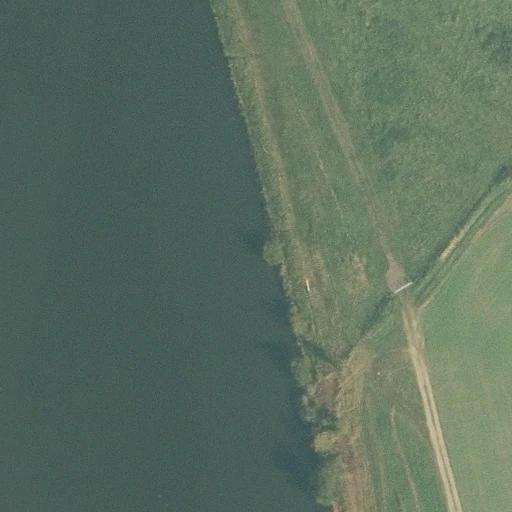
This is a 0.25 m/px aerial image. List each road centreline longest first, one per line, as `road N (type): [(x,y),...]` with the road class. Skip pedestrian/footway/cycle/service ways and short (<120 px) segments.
road 1 (track): [(446,511),(395,291),(345,139),(285,0)]
road 2 (track): [(511,204),(406,326)]
